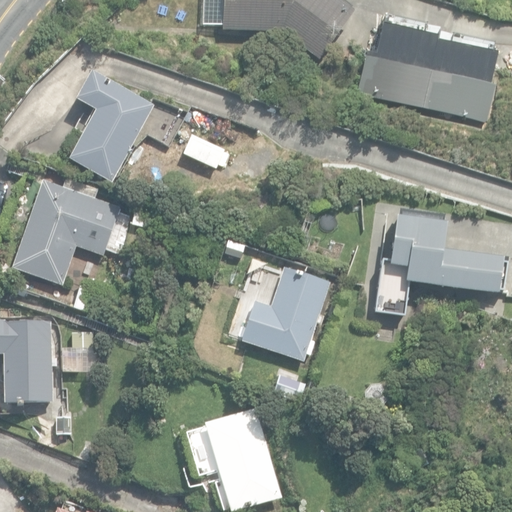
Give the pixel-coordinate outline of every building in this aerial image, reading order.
[(281,34),(320,61),(354,12),(337,0),(224,0),(224,32),(281,34)] [(354,95),(487,123),(494,87),(491,86),(498,55),(437,41),(438,37),(383,25),(377,56),(364,53),(354,95)] [(69,159),(112,183),(154,106),(94,73),(79,102),(95,111),(69,159)] [(97,188),(65,177),(62,184),(41,177),(11,267),(61,283),(75,244),(102,254),(105,247),(124,253),(137,217),(117,210),(119,204),(94,196),(97,188)] [(441,215),(386,208),(375,310),(404,313),(408,280),(498,291),(502,253),(437,246),(441,215)] [(243,341),(305,362),(332,283),(285,267),(271,306),(257,301),(243,341)] [(111,293),(92,287),(84,312),(104,318),(111,293)] [(0,351),(2,352),(2,401),(51,400),(50,364),(56,364),(56,355),(51,355),(50,319),(0,319),(0,351)] [(298,404),(305,384),(279,375),(272,395),(298,404)] [(206,423),(232,511),(233,511),(283,497),(256,408),(206,423)] [(57,417),(57,435),(72,435),(72,417),(57,417)] [(90,511),(65,503),(62,511),(58,510),(57,511),(90,511)]
